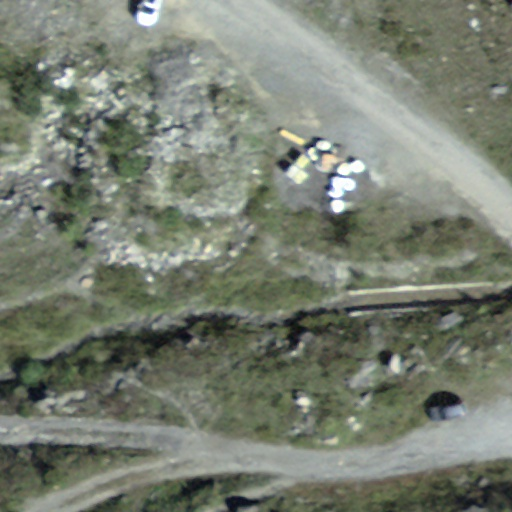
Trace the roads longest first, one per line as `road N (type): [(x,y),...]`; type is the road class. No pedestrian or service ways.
road 1 (track): [(331,465),(0,433)]
road 2 (track): [(331,465),(415,459),(511,430)]
road 3 (track): [(220,453),(96,492),(63,511)]
